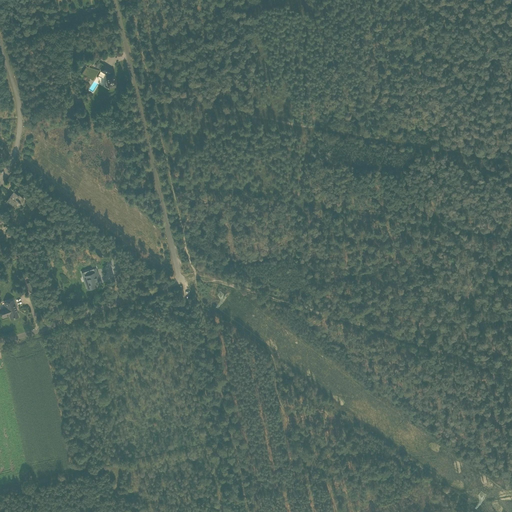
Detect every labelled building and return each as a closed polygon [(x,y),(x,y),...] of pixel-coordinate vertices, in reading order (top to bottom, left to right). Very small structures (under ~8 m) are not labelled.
[(112,70),(104,65),(101,71),(106,74),(106,75),(109,88),(117,86),(114,73),(113,73),(112,70)] [(19,195),(14,191),(11,194),(11,195),(7,200),(13,205),(14,204),(18,207),(20,204),(24,199),(19,195)] [(14,230),(6,232),(7,238),(15,236),(14,230)] [(97,271),(96,268),(81,273),(83,277),(86,276),(88,280),(85,281),(88,290),(97,287),(95,282),(98,281),(96,276),(99,275),(97,271)] [(16,308),(13,300),(4,303),(6,308),(0,310),(1,313),(3,318),(9,315),(11,319),(18,316),(16,309),(16,308)]
